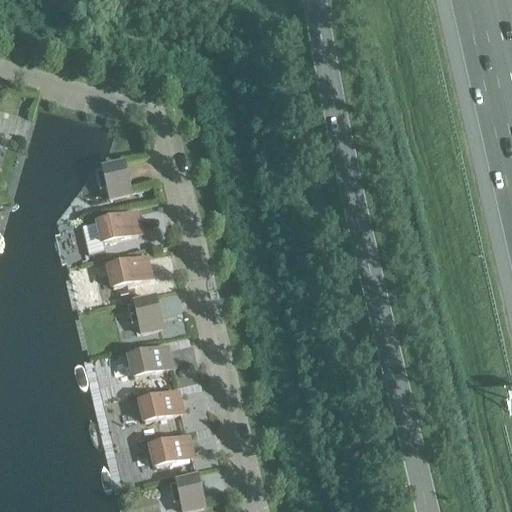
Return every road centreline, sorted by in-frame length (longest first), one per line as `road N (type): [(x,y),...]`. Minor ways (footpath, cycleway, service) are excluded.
road 1 (residential): [(251,511),(155,121),(0,71)]
road 2 (tertiary): [(432,511),(317,0)]
